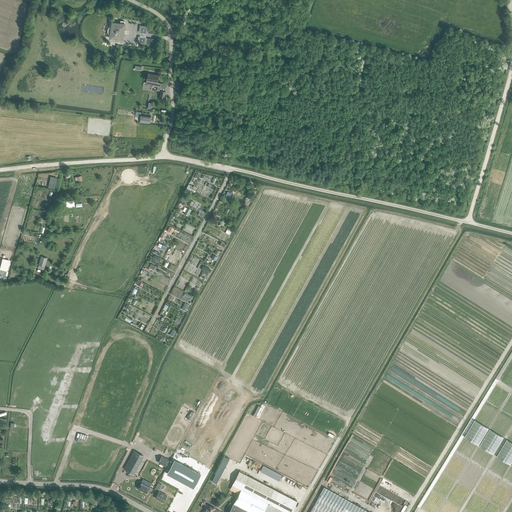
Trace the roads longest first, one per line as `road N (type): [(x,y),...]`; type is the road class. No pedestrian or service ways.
road 1 (track): [(234,168),(467,222)]
road 2 (track): [(227,167),(148,328)]
road 3 (unclassified): [(163,156),(172,115),(170,29),(128,0)]
road 4 (unclassified): [(0,170),(163,156)]
road 5 (track): [(467,222),(511,70)]
road 6 (unclassified): [(0,480),(91,485),(149,511)]
